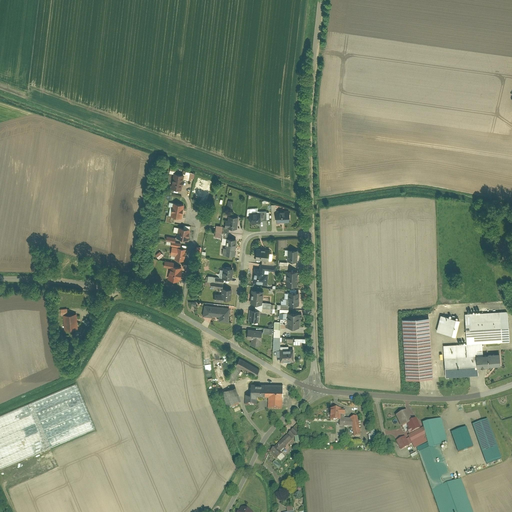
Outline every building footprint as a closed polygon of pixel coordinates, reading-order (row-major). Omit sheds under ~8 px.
[(171,189),(182,190),(184,175),(174,173),(171,189)] [(181,218),(184,204),(172,202),(169,216),(181,218)] [(276,223),(290,222),(289,209),(276,210),(276,223)] [(260,222),(260,211),(249,212),(249,223),(260,222)] [(238,229),(238,217),(229,217),(229,220),(226,220),(225,229),(238,229)] [(188,240),(190,228),(178,226),(176,238),(188,240)] [(164,240),(170,241),(170,245),(179,247),(180,243),(174,242),(175,237),(165,236),(164,240)] [(235,256),(235,240),(226,239),(225,249),(222,249),(222,256),(235,256)] [(184,262),(186,250),(176,248),(174,260),(184,262)] [(255,259),(269,261),(270,249),(256,248),(255,259)] [(287,261),(298,261),(298,250),(287,250),(287,261)] [(159,260),(163,255),(159,251),(155,255),(159,260)] [(253,266),(252,283),(267,284),(268,273),(265,273),(265,270),(276,271),(276,265),(259,264),(259,267),(253,266)] [(180,281),(182,267),(170,266),(168,280),(180,281)] [(232,279),(233,268),(223,267),(222,278),(232,279)] [(286,285),(297,286),(297,271),(286,271),(286,285)] [(230,301),(231,289),(222,289),(222,294),(214,293),(213,302),(224,302),(224,300),(230,301)] [(248,302),(262,303),(263,291),(249,289),(248,302)] [(298,292),(288,292),(288,305),(299,305),(298,292)] [(218,322),(228,323),(230,308),(204,306),(203,317),(213,318),(213,316),(218,316),(218,322)] [(63,329),(77,328),(76,313),(67,314),(67,308),(60,308),(60,315),(62,315),(63,329)] [(249,321),(259,322),(260,310),(250,310),(249,321)] [(468,342),(444,344),(446,376),(480,374),(479,368),(478,354),(485,354),(484,342),(510,340),(508,310),(466,313),(468,342)] [(287,327),(300,327),(300,313),(287,312),(287,327)] [(441,314),(437,330),(456,336),(460,320),(441,314)] [(430,317),(403,319),(407,378),(434,377),(430,317)] [(260,345),(261,329),(247,328),(246,338),(250,338),(250,344),(260,345)] [(280,348),(280,362),(294,362),(294,348),(280,348)] [(478,354),(479,368),(502,366),(501,352),(485,354),(478,354)] [(259,368),(240,358),(237,364),(243,368),(256,375),(259,368)] [(236,380),(243,368),(237,364),(230,377),(236,380)] [(283,384),(252,384),(252,395),(258,395),(270,396),(270,409),(283,409),(283,384)] [(242,403),(236,387),(223,392),(228,408),(242,403)] [(9,458),(8,464),(78,440),(59,429),(62,417),(60,416),(61,412),(68,409),(67,407),(70,405),(71,409),(73,403),(75,404),(82,402),(78,389),(0,415),(0,436),(5,439),(4,445),(10,446),(8,447),(9,449),(6,455),(10,455),(9,458)] [(247,395),(246,405),(258,405),(258,395),(252,395),(247,395)] [(331,420),(341,421),(342,418),(342,416),(346,416),(347,410),(332,409),(331,420)] [(408,411),(397,416),(402,427),(408,425),(413,422),(408,411)] [(351,419),(342,418),(341,421),(341,427),(353,428),(355,437),(362,436),(358,417),(351,419)] [(443,419),(424,424),(425,427),(429,442),(430,448),(449,443),(443,419)] [(415,449),(429,442),(425,427),(422,428),(418,420),(413,422),(408,425),(410,430),(408,431),(410,435),(409,435),(410,438),(413,443),(415,449)] [(489,420),(474,426),(487,463),(503,457),(489,420)] [(468,428),(453,434),(460,451),(475,446),(468,428)] [(294,429),(288,435),(293,440),(296,437),(299,434),(294,429)] [(288,435),(271,452),(278,459),(282,454),(281,452),(293,440),(288,435)] [(406,437),(397,441),(402,450),(410,446),(410,445),(407,439),(406,437)] [(419,455),(433,491),(454,483),(441,447),(419,455)] [(282,467),(276,461),(273,464),(279,470),(282,467)] [(454,483),(433,491),(440,511),(474,511),(462,480),(454,483)]
